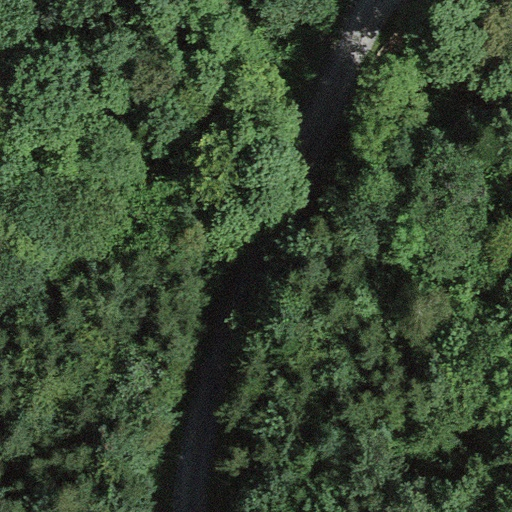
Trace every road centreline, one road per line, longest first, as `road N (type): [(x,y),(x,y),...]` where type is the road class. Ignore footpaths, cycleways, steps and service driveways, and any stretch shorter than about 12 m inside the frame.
road 1 (track): [(321,107),(208,407),(196,511)]
road 2 (track): [(382,0),(321,107)]
